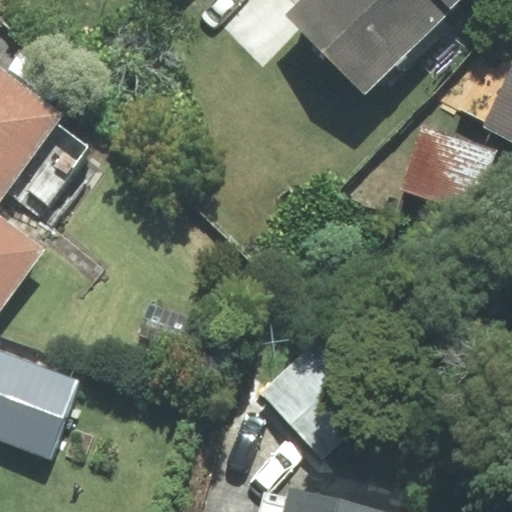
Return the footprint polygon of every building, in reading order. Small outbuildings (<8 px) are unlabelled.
[(316,0),(302,14),(383,98),(484,0),(316,0)] [(83,116),(2,50),(0,52),(0,312),(6,317),(62,249),(10,206),(83,116)] [(511,106),(497,134),(511,141),(511,106)] [(511,155),(511,144),(429,124),(411,196),(497,217),(511,155)] [(318,340),(259,391),(316,457),(375,406),(318,340)] [(0,438),(72,462),(99,378),(2,346),(0,352),(0,438)] [(415,511),(417,506),(298,477),(289,511),(415,511)]
